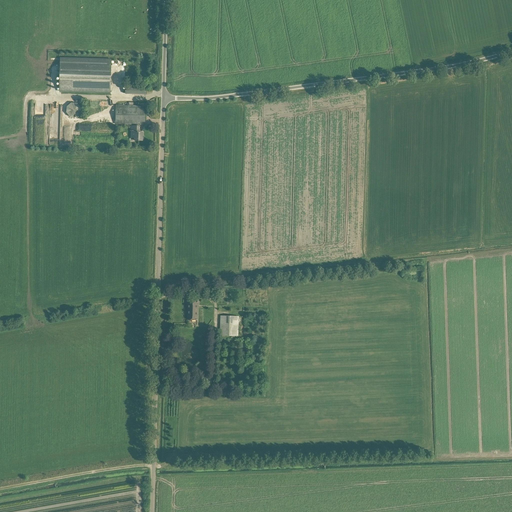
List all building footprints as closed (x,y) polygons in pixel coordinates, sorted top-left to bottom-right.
[(60,58),(59,91),(111,92),(112,60),(60,58)] [(146,94),(146,84),(126,83),(126,93),(146,94)] [(76,117),(80,113),(81,108),(77,103),(71,103),(67,107),(66,112),(70,117),(76,117)] [(115,124),(135,124),(135,125),(131,125),(131,138),(135,137),(135,140),(137,140),(142,140),(142,139),(143,139),(143,136),(142,136),(142,132),(140,132),(140,124),(145,125),(145,106),(140,106),(116,105),(115,124)] [(198,307),(198,302),(187,301),(187,310),(188,310),(188,319),(197,320),(197,307),(198,307)] [(238,336),(238,316),(220,316),(220,336),(238,336)]
